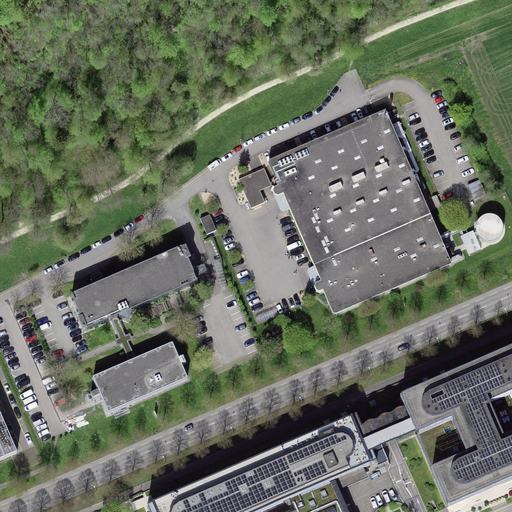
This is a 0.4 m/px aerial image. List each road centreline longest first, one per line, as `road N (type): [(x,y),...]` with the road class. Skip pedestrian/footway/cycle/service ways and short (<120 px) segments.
road 1 (primary): [(0,511),(511,293)]
road 2 (track): [(462,0),(224,108),(106,198),(0,243)]
road 3 (residential): [(352,101),(250,150),(115,247),(0,307)]
